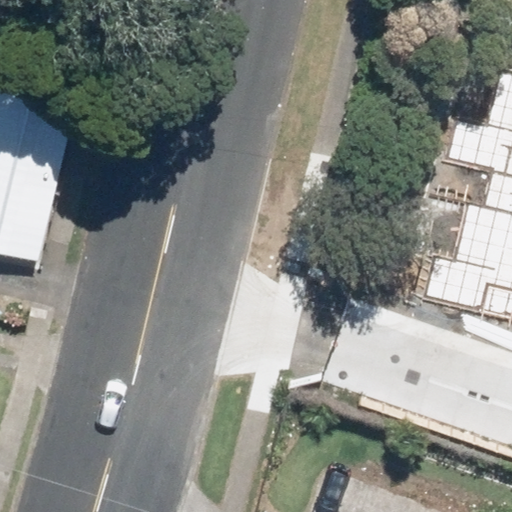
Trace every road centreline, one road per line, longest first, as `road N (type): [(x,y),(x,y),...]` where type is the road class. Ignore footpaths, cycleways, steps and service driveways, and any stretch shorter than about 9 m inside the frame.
road 1 (residential): [(511,388),(163,264)]
road 2 (residential): [(163,264),(226,0)]
road 3 (residential): [(90,511),(163,264)]
